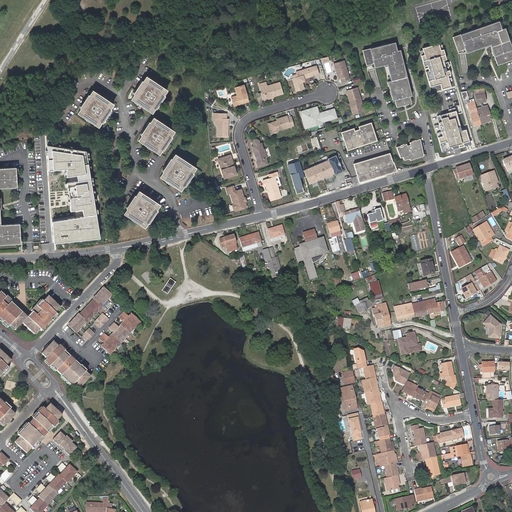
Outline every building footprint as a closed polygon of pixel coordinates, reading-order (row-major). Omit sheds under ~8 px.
[(498,21),(452,37),(457,51),(465,49),(466,53),(490,44),(497,65),(511,59),(511,48),(505,28),(501,29),(498,21)] [(395,42),(362,49),(366,67),(372,66),(373,68),(377,67),(378,68),(382,67),(382,66),(385,65),(390,88),(389,88),(390,93),(391,92),(392,97),(393,102),(395,101),(396,106),(410,102),(409,95),(411,94),(410,92),(409,92),(407,83),(408,82),(407,78),(406,78),(402,64),(403,64),(402,56),(400,56),(399,51),(397,52),(395,42)] [(440,43),(419,49),(429,86),(439,84),(441,89),(452,86),(440,43)] [(343,60),(333,63),(338,79),(339,78),(341,82),(349,79),(343,60)] [(324,63),(328,73),(333,70),(330,61),(324,63)] [(315,67),(295,72),(296,77),(291,79),(295,91),(303,89),(301,82),(301,81),(301,79),(303,79),(318,74),(315,67)] [(145,77),(140,84),(140,86),(141,86),(138,91),(137,90),(135,91),(130,98),(138,104),(139,103),(142,105),(142,106),(150,112),(155,104),(155,103),(154,102),(157,97),(158,98),(160,98),(165,90),(145,77)] [(258,84),(259,88),(261,88),(265,99),(272,97),(281,94),(278,83),(266,86),(264,82),(258,84)] [(230,97),(232,106),(247,102),(242,85),(233,87),(235,95),(230,97)] [(356,87),(345,91),(352,114),(363,111),(356,87)] [(261,88),(259,88),(263,101),(272,98),(272,97),(265,99),(261,88)] [(91,91),(86,98),(86,100),(88,101),(84,106),(83,105),(82,105),(77,113),(85,118),(85,117),(89,120),(88,120),(97,126),(102,118),(101,117),(100,116),(103,111),(105,112),(106,112),(111,104),(91,91)] [(474,95),(476,102),(485,101),(484,93),(474,95)] [(211,96),(205,103),(211,106),(216,99),(211,96)] [(468,104),(468,105),(474,124),(480,123),(476,108),(475,103),(474,102),(473,98),(468,99),(467,100),(468,103),(468,104)] [(476,108),(480,123),(491,120),(487,104),(486,105),(476,108)] [(317,107),(301,112),(306,128),(312,126),(311,122),(321,119),(322,122),(333,119),(331,110),(319,113),(317,107)] [(455,110),(436,116),(441,132),(437,133),(442,152),(469,145),(465,130),(461,131),(455,110)] [(225,114),(214,113),(213,119),(217,119),(216,136),(226,136),(227,125),(225,125),(226,119),(225,119),(225,114)] [(278,120),(270,123),(272,129),(276,131),(295,125),(292,116),(288,117),(288,116),(279,118),(280,120),(278,120)] [(152,118),(147,126),(147,127),(148,128),(145,133),(144,132),(143,132),(138,140),(146,145),(147,145),(150,146),(149,147),(158,153),(163,145),(163,144),(161,143),(164,138),(166,139),(167,139),(172,131),(152,118)] [(370,123),(340,132),(346,151),(376,141),(370,123)] [(252,146),(254,152),(255,152),(258,161),(256,161),(258,167),(269,164),(267,158),(264,149),(262,143),(261,143),(260,140),(257,138),(254,139),(252,142),(253,145),(252,146)] [(406,144),(396,147),(400,157),(404,155),(405,159),(409,157),(409,158),(419,155),(419,156),(423,155),(420,139),(409,143),(410,145),(407,146),(406,144)] [(88,150),(49,145),(51,172),(68,170),(69,177),(79,176),(79,180),(70,181),(73,211),(83,210),(84,216),(73,218),(53,221),(55,243),(102,237),(99,215),(97,215),(88,150)] [(390,153),(353,165),(358,183),(395,171),(390,153)] [(164,169),(159,176),(167,182),(168,181),(171,183),(170,184),(179,189),(184,182),(184,180),(183,180),(186,175),(187,176),(188,175),(194,168),(173,154),(168,162),(168,163),(170,164),(167,169),(165,168),(164,169)] [(230,155),(221,157),(222,162),(218,163),(223,179),(236,175),(230,155)] [(310,184),(334,173),(335,175),(343,171),(336,155),(328,159),(329,160),(304,170),(310,184)] [(511,158),(511,156),(503,159),(507,172),(511,170),(511,158)] [(300,161),(287,164),(296,194),(304,192),(300,178),(304,176),(300,161)] [(469,164),(456,167),(452,169),(456,179),(459,179),(472,175),(469,164)] [(0,243),(21,242),(19,222),(0,224),(0,219),(0,187),(16,186),(15,166),(0,167),(0,243)] [(282,198),(275,177),(279,177),(278,173),(270,175),(271,179),(263,181),(265,187),(267,186),(271,201),(282,198)] [(491,174),(489,173),(481,176),(486,190),(492,188),(491,185),(496,183),(498,183),(495,175),(492,176),(491,174)] [(232,186),(225,188),(226,194),(229,193),(232,203),(231,205),(232,208),(234,209),(234,210),(245,207),(243,202),(243,198),(240,190),(234,191),(232,186)] [(508,197),(505,190),(499,192),(502,199),(503,198),(508,197)] [(128,206),(123,213),(131,219),(132,218),(135,220),(135,221),(143,227),(148,219),(148,218),(147,217),(150,212),(151,212),(153,212),(158,204),(137,191),(132,199),(133,200),(134,201),(131,206),(129,205),(128,206)] [(388,193),(382,194),(384,202),(390,200),(388,193)] [(402,210),(409,208),(406,195),(395,198),(398,211),(402,210)] [(365,229),(360,208),(344,212),(347,222),(353,221),(356,231),(365,229)] [(374,210),(375,213),(372,213),(367,215),(371,231),(377,229),(376,223),(382,221),(379,209),(374,210)] [(482,212),(473,217),(475,221),(484,215),(482,212)] [(327,224),(331,237),(332,237),(334,236),(335,236),(341,234),(337,221),(327,224)] [(485,246),(494,239),(492,236),(487,229),(483,223),(474,229),(485,246)] [(287,239),(283,226),(269,230),(273,243),(287,239)] [(300,247),(295,248),(299,261),(304,259),(310,278),(317,277),(313,263),(317,261),(320,259),(321,257),(323,255),(324,253),(328,252),(323,237),(317,239),(315,229),(303,233),(306,242),(300,244),(300,247)] [(259,233),(240,239),(242,247),(244,252),(258,248),(263,246),(259,233)] [(220,239),(223,247),(226,245),(228,251),(237,249),(235,243),(233,235),(220,239)] [(335,245),(332,238),(329,239),(333,250),(339,248),(338,244),(335,245)] [(463,238),(457,241),(459,246),(465,242),(463,238)] [(347,240),(345,240),(344,241),(347,249),(353,247),(351,239),(347,240)] [(496,253),(493,258),(493,259),(502,264),(504,260),(505,257),(509,250),(500,245),(496,253)] [(463,246),(452,252),(459,267),(471,261),(463,246)] [(273,258),(272,259),(272,260),(274,267),(275,271),(275,272),(282,270),(278,257),(277,257),(274,247),(270,248),(273,258)] [(271,260),(268,250),(263,252),(266,261),(268,261),(273,278),(277,277),(275,272),(275,271),(274,267),(272,260),(271,260)] [(433,274),(431,260),(420,262),(422,276),(433,274)] [(491,272),(486,264),(480,268),(485,276),(491,272)] [(475,281),(480,290),(484,287),(485,287),(488,285),(487,284),(491,282),(492,283),(496,280),(491,272),(485,276),(480,268),(474,271),(477,276),(479,279),(475,281)] [(360,271),(356,272),(352,274),(352,275),(354,279),(362,277),(360,271)] [(466,297),(480,290),(475,281),(470,274),(465,277),(469,284),(461,288),(466,297)] [(344,283),(354,279),(352,275),(351,276),(343,279),(344,283)] [(166,283),(172,286),(175,282),(170,278),(166,283)] [(378,281),(370,282),(374,300),(382,298),(378,281)] [(425,281),(407,285),(407,286),(408,291),(426,287),(425,281)] [(167,294),(172,286),(166,283),(162,290),(167,294)] [(111,294),(103,287),(93,298),(94,298),(79,314),(78,313),(68,324),(76,332),(86,321),(87,322),(102,306),(101,305),(111,294)] [(52,320),(56,315),(57,314),(54,312),(59,307),(57,304),(53,300),(48,295),(43,300),(42,300),(41,300),(37,304),(37,305),(36,304),(31,310),(32,311),(34,313),(29,318),(27,316),(21,311),(17,307),(16,306),(14,308),(10,305),(12,302),(13,301),(8,296),(7,298),(6,297),(2,293),(1,292),(0,293),(0,318),(2,321),(3,321),(2,322),(3,322),(7,327),(8,327),(10,325),(14,329),(15,329),(21,322),(33,334),(34,333),(38,329),(38,328),(41,331),(41,330),(45,326),(47,324),(50,320),(51,320),(52,320)] [(369,307),(370,307),(368,301),(367,299),(358,301),(356,299),(351,301),(358,313),(362,311),(366,309),(369,307)] [(427,314),(426,306),(437,304),(436,300),(425,302),(411,305),(414,317),(427,314)] [(444,311),(442,302),(437,304),(426,306),(427,314),(444,311)] [(411,305),(411,304),(394,308),(397,321),(414,317),(411,305)] [(377,326),(383,324),(381,314),(380,314),(379,312),(380,312),(379,310),(377,311),(376,308),(371,309),(373,318),(375,318),(377,326)] [(383,324),(389,323),(386,308),(379,310),(380,312),(379,312),(380,314),(381,314),(383,324)] [(129,316),(124,312),(119,318),(123,322),(119,327),(115,322),(109,328),(113,333),(109,337),(105,333),(99,339),(104,343),(101,346),(110,354),(139,321),(131,313),(129,316)] [(100,326),(108,318),(102,313),(94,322),(100,326)] [(501,324),(491,314),(485,322),(490,328),(490,338),(500,339),(501,324)] [(342,318),(341,328),(348,328),(349,324),(350,319),(342,318)] [(83,334),(88,339),(94,333),(88,328),(83,334)] [(417,345),(414,333),(407,334),(407,339),(399,340),(402,355),(421,351),(420,344),(417,345)] [(52,341),(41,353),(46,358),(45,360),(49,364),(50,365),(55,370),(56,370),(56,369),(61,374),(61,375),(65,379),(67,381),(71,385),(74,383),(79,388),(90,376),(85,371),(86,370),(85,369),(81,365),(81,364),(80,365),(79,365),(75,361),(69,355),(65,351),(64,350),(65,350),(64,349),(60,345),(59,344),(58,346),(52,341)] [(363,355),(363,354),(363,350),(359,348),(353,349),(356,363),(357,368),(361,367),(366,366),(365,361),(364,357),(363,357),(363,355)] [(7,357),(3,354),(0,350),(0,422),(3,425),(3,426),(6,423),(10,419),(14,414),(9,409),(3,404),(3,403),(0,400),(0,374),(1,373),(2,372),(2,373),(3,372),(7,368),(8,367),(6,366),(11,361),(7,357)] [(495,370),(494,361),(482,362),(482,364),(483,368),(483,371),(490,371),(495,370)] [(449,371),(450,371),(449,362),(439,364),(441,373),(439,374),(439,377),(450,375),(449,371)] [(366,366),(361,367),(362,372),(363,372),(365,379),(375,377),(372,365),(366,366)] [(406,381),(409,374),(393,366),(392,369),(395,380),(397,381),(404,385),(406,381)] [(362,380),(364,393),(365,392),(378,389),(377,384),(377,382),(376,377),(375,377),(365,379),(362,380)] [(403,387),(401,391),(412,396),(416,388),(417,386),(406,381),(404,385),(403,387)] [(487,385),(487,400),(493,399),(498,399),(498,384),(487,385)] [(350,385),(339,387),(344,409),(355,407),(350,385)] [(412,396),(412,397),(419,401),(420,399),(424,401),(427,393),(416,388),(412,396)] [(365,392),(368,404),(371,404),(380,402),(381,402),(380,395),(379,393),(378,389),(365,392)] [(423,403),(422,404),(426,406),(433,410),(438,399),(431,395),(432,393),(428,391),(427,393),(424,401),(423,402),(423,403)] [(442,408),(460,404),(458,395),(444,398),(445,400),(441,401),(442,408)] [(502,416),(502,399),(498,399),(493,399),(494,407),(494,410),(489,411),(489,417),(502,416)] [(384,414),(382,401),(381,402),(380,402),(371,404),(373,416),(384,414)] [(22,430),(18,434),(17,435),(20,437),(19,438),(15,442),(26,453),(32,448),(33,449),(38,444),(37,443),(36,442),(50,426),(52,427),(53,428),(58,422),(56,420),(61,415),(56,411),(53,407),(49,404),(45,409),(42,407),(42,408),(38,413),(37,413),(33,418),(32,418),(33,419),(28,424),(28,423),(27,424),(23,429),(22,430)] [(357,412),(346,415),(352,441),(363,438),(357,412)] [(373,416),(372,417),(375,427),(385,424),(387,422),(385,414),(384,414),(373,416)] [(495,422),(488,422),(489,435),(499,434),(498,425),(495,425),(495,422)] [(420,445),(424,444),(421,428),(417,429),(416,425),(410,427),(411,431),(412,430),(413,435),(412,436),(412,438),(414,438),(415,440),(416,446),(418,445),(420,445)] [(36,442),(37,443),(52,427),(50,426),(36,442)] [(385,426),(377,428),(379,437),(389,435),(387,426),(385,426)] [(439,433),(439,434),(441,443),(463,438),(461,428),(439,433)] [(72,441),(66,436),(65,437),(60,432),(52,440),(58,445),(59,444),(64,449),(63,450),(69,455),(76,447),(71,442),(72,441)] [(509,440),(498,441),(499,451),(509,450),(509,448),(511,448),(511,437),(509,438),(509,440)] [(389,438),(378,441),(381,453),(393,450),(395,450),(394,446),(391,447),(390,442),(389,438)] [(419,451),(421,459),(424,459),(434,457),(432,448),(431,442),(424,444),(420,445),(422,450),(419,451)] [(460,456),(467,454),(465,445),(455,446),(457,456),(460,456)] [(381,453),(377,454),(380,466),(384,465),(396,463),(397,462),(396,458),(395,459),(394,454),(393,450),(381,453)] [(471,464),(469,454),(467,454),(460,456),(462,466),(471,464)] [(434,457),(424,459),(428,476),(438,474),(434,457)] [(49,482),(45,488),(40,484),(35,489),(39,493),(37,496),(39,497),(36,500),(32,496),(27,501),(31,506),(29,508),(33,511),(41,511),(47,505),(57,494),(56,493),(65,482),(67,483),(77,472),(69,465),(66,467),(61,463),(56,468),(60,472),(58,475),(57,474),(55,477),(50,472),(45,478),(49,482)] [(397,475),(399,475),(396,463),(384,465),(387,477),(397,475)] [(359,476),(357,468),(350,470),(352,478),(359,476)] [(0,482),(2,485),(11,474),(6,469),(0,476),(0,482)] [(466,472),(444,477),(445,478),(445,482),(451,480),(452,485),(457,484),(457,483),(458,483),(458,484),(464,483),(464,481),(468,480),(466,472)] [(387,477),(384,478),(387,491),(389,490),(397,488),(399,488),(398,485),(398,483),(399,483),(397,475),(387,477)] [(415,489),(413,490),(416,502),(433,498),(430,487),(420,489),(417,490),(417,489),(415,489)] [(0,506),(1,507),(0,508),(0,511),(12,511),(4,504),(9,499),(0,490),(0,506)] [(14,493),(9,499),(16,506),(21,501),(14,493)] [(404,507),(404,509),(411,507),(410,504),(414,503),(412,496),(394,500),(396,509),(404,507)] [(373,511),(370,498),(357,501),(360,511),(373,511)] [(105,511),(114,511),(115,510),(111,509),(112,504),(107,503),(106,509),(106,510),(106,511),(105,511)]
